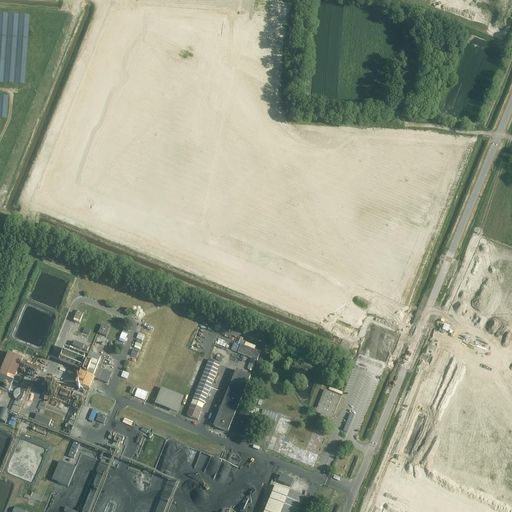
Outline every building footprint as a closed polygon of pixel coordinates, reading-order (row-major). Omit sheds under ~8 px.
[(84,313),(78,311),(74,321),(79,323),(84,313)] [(110,328),(102,325),(98,334),(106,337),(110,328)] [(73,346),(87,352),(89,347),(75,342),(73,346)] [(234,344),(231,350),(237,352),(237,350),(238,350),(240,346),(234,344)] [(238,353),(257,361),(261,353),(254,350),(244,346),(241,345),(238,353)] [(75,352),(65,348),(59,362),(80,370),(86,356),(85,356),(86,354),(76,350),(75,352)] [(23,359),(8,353),(0,373),(0,388),(9,393),(14,381),(19,384),(21,378),(16,376),(23,359)] [(81,372),(76,385),(89,390),(94,378),(108,384),(112,374),(101,369),(104,360),(108,361),(110,358),(102,355),(101,358),(91,354),(83,373),(81,372)] [(220,364),(209,359),(186,416),(198,420),(220,364)] [(256,361),(252,359),(247,370),(251,372),(256,361)] [(250,376),(236,370),(214,426),(228,432),(250,376)] [(75,384),(65,380),(64,384),(65,387),(70,389),(70,388),(73,389),(75,384)] [(27,398),(23,388),(14,392),(18,402),(27,398)] [(60,395),(69,399),(72,392),(62,388),(60,395)] [(158,405),(181,413),(187,396),(163,388),(158,405)] [(341,397),(324,390),(317,409),(316,413),(321,415),(321,417),(326,419),(327,417),(333,420),(341,397)] [(73,397),(82,401),(85,395),(75,391),(73,397)] [(41,405),(43,406),(41,412),(46,414),(50,403),(42,400),(41,405)] [(263,410),(261,417),(275,422),(277,415),(263,410)] [(35,421),(49,426),(52,419),(38,414),(35,421)] [(107,417),(99,414),(96,421),(104,424),(107,417)] [(281,415),(270,450),(317,466),(328,434),(315,429),(308,449),(297,445),(299,439),(288,435),(293,420),(281,415)] [(134,422),(125,418),(123,422),(132,426),(134,422)] [(124,439),(117,435),(115,438),(113,437),(112,440),(122,444),(124,439)] [(80,444),(74,441),(68,457),(74,459),(80,444)] [(112,447),(110,446),(108,451),(118,455),(120,450),(112,447)] [(52,481),(69,487),(76,468),(60,462),(52,481)] [(294,481),(281,475),(278,482),(291,487),(294,481)] [(299,511),(305,498),(276,486),(265,511),(299,511)]
